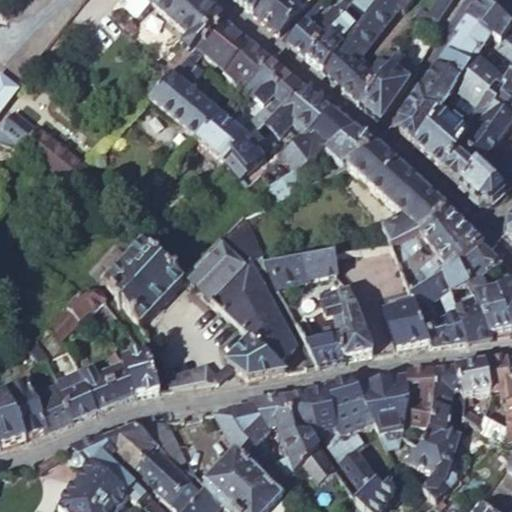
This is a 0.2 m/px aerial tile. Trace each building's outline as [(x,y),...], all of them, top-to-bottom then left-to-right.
[(149,5),(143,0),(133,0),(145,10),(149,5)] [(223,22),(198,0),(154,0),(149,5),(189,40),(185,45),(185,50),(157,81),(163,87),(188,60),(223,22)] [(254,18),(268,0),(236,0),(235,3),(254,18)] [(280,39),(299,17),(288,9),(294,0),(268,0),(254,18),(280,39)] [(294,0),(288,9),(299,17),(306,8),(295,0),(294,0)] [(415,1),(413,0),(384,0),(384,1),(366,22),(363,26),(344,49),(324,75),(339,89),(343,93),(364,65),(360,61),(399,13),(404,16),(415,1)] [(366,22),(384,1),(383,0),(362,0),(356,7),(352,3),(349,8),(351,9),(356,14),(366,22)] [(434,36),(459,0),(441,0),(421,28),(433,37),(434,36)] [(511,26),(511,30),(510,34),(511,35),(511,0),(490,0),(486,7),(511,26)] [(319,23),(314,19),(307,25),(306,25),(288,46),(307,61),(344,19),(351,9),(349,8),(344,4),(336,12),(332,9),(319,23)] [(511,50),(503,44),(510,34),(511,30),(511,26),(486,7),(481,4),(469,21),(494,40),(502,45),(498,51),(506,59),(508,63),(511,66),(511,50)] [(149,5),(145,10),(185,45),(189,40),(149,5)] [(363,26),(366,22),(356,14),(354,18),(363,26)] [(324,75),(344,49),(341,46),(355,29),(344,19),(307,61),(324,75)] [(494,40),(469,21),(457,37),(462,41),(475,52),(481,57),(494,40)] [(244,40),(223,22),(188,60),(195,66),(204,56),(219,68),(244,40)] [(503,44),(511,50),(511,35),(510,34),(503,44)] [(251,47),(244,40),(219,68),(226,75),(251,47)] [(475,52),(462,41),(459,44),(472,54),(479,60),(481,57),(475,52)] [(472,54),(459,44),(450,57),(473,68),(479,60),(472,54)] [(272,63),(251,47),(226,75),(225,76),(246,94),(272,63)] [(382,128),(411,89),(399,80),(407,67),(399,61),(400,59),(391,53),(380,66),(375,75),(368,69),(349,98),(361,110),(382,128)] [(511,121),(491,106),(505,86),(479,60),(473,68),(450,57),(429,87),(451,104),(459,110),(472,119),(482,127),(469,142),(464,149),(483,166),(485,164),(490,157),(496,149),(510,131),(511,132),(511,121)] [(195,66),(188,60),(163,87),(150,102),(197,143),(222,119),(190,92),(205,75),(195,66)] [(284,73),(272,63),(246,94),(257,103),(284,73)] [(368,69),(364,65),(343,93),(349,98),(368,69)] [(302,90),(284,73),(257,103),(268,112),(276,118),(302,90)] [(511,90),(505,86),(491,106),(511,121),(511,90)] [(451,104),(429,87),(402,126),(401,136),(417,152),(442,117),(451,104)] [(301,127),(324,105),(303,89),(302,90),(276,118),(266,128),(280,142),(293,129),(301,127)] [(459,110),(451,104),(442,117),(446,121),(447,119),(449,121),(459,110)] [(305,139),(333,114),(334,113),(324,105),(301,127),(293,129),(305,139)] [(197,143),(226,167),(227,166),(255,139),(266,128),(276,118),(268,112),(242,136),(222,119),(197,143)] [(326,154),(357,133),(333,114),(305,139),(284,157),(297,173),(326,154)] [(442,117),(417,152),(443,175),(464,149),(469,142),(465,139),(446,121),(442,117)] [(465,139),(469,142),(482,127),(472,119),(463,130),(469,134),(465,139)] [(13,120),(0,138),(0,144),(21,152),(24,148),(30,139),(36,131),(13,120)] [(37,131),(36,131),(30,139),(24,148),(73,187),(74,187),(93,166),(80,156),(75,161),(65,153),(37,131)] [(346,170),(379,152),(357,133),(326,154),(344,171),(346,170)] [(264,149),(255,139),(227,166),(241,186),(265,165),(257,155),(264,149)] [(70,148),(65,153),(75,161),(80,156),(70,148)] [(480,170),(483,166),(464,149),(443,175),(460,191),(480,170)] [(421,239),(450,218),(379,152),(346,170),(404,223),(385,232),(389,237),(388,238),(386,241),(386,243),(387,246),(388,249),(389,251),(393,250),(421,239)] [(506,198),(511,192),(511,157),(509,154),(493,173),(488,178),(506,198)] [(262,177),(270,191),(285,181),(278,172),(283,169),(278,163),(262,177)] [(493,173),(485,164),(483,166),(480,170),(488,178),(493,173)] [(494,208),(506,198),(488,178),(480,170),(460,191),(478,208),(494,208)] [(280,206),(310,190),(297,173),(285,181),(270,191),(280,206)] [(480,256),(489,278),(503,271),(503,269),(450,218),(421,239),(431,256),(404,264),(402,259),(397,260),(402,274),(412,299),(429,288),(445,278),(462,267),(480,256)] [(246,221),(223,243),(247,269),(252,264),(261,254),(259,249),(253,235),(246,221)] [(223,243),(187,280),(212,306),(247,269),(223,243)] [(186,285),(144,246),(144,247),(106,288),(117,301),(117,302),(116,303),(119,306),(121,305),(143,331),(176,296),(176,294),(186,285)] [(397,260),(393,250),(389,251),(357,256),(361,284),(375,283),(402,274),(397,260)] [(376,287),(375,283),(361,284),(357,256),(337,259),(339,279),(340,282),(344,291),(349,291),(349,289),(361,286),(361,290),(376,287)] [(470,286),(489,278),(480,256),(462,267),(470,286)] [(308,264),(313,284),(332,280),(333,283),(340,282),(339,279),(337,259),(308,264)] [(247,269),(212,306),(250,341),(281,369),(298,350),(252,264),(247,269)] [(308,264),(268,271),(274,285),(278,294),(281,298),(312,290),(312,289),(333,283),(332,280),(313,284),(308,264)] [(453,296),(470,286),(462,267),(445,278),(453,296)] [(436,306),(453,297),(453,296),(445,278),(429,288),(436,306)] [(503,336),(511,334),(511,330),(497,296),(489,278),(470,286),(474,297),(493,338),(503,336)] [(511,287),(511,288),(497,296),(511,330),(511,287)] [(432,350),(453,348),(443,323),(437,326),(429,309),(436,306),(429,288),(412,299),(413,302),(430,348),(432,350)] [(363,360),(375,358),(358,316),(351,295),(335,300),(332,295),(325,300),(328,306),(320,311),(326,319),(335,317),(338,333),(340,333),(341,338),(347,363),(363,360)] [(97,313),(109,306),(102,297),(84,298),(69,311),(80,324),(81,323),(89,318),(97,313)] [(443,323),(459,314),(459,313),(453,297),(436,306),(443,323)] [(494,341),(493,338),(474,297),(459,303),(462,311),(459,313),(459,314),(471,345),(473,343),(482,342),(490,340),(492,342),(494,341)] [(399,354),(430,348),(413,302),(392,306),(395,313),(386,317),(399,354)] [(80,324),(69,311),(54,329),(60,343),(80,324)] [(97,313),(89,318),(91,322),(100,317),(97,313)] [(453,348),(471,345),(459,314),(443,323),(453,348)] [(93,324),(91,322),(89,318),(81,323),(85,329),(93,324)] [(347,365),(347,363),(341,338),(317,345),(328,368),(347,365)] [(281,369),(250,341),(228,365),(245,380),(246,383),(289,376),(281,369)] [(306,347),(318,370),(328,368),(317,345),(306,347)] [(35,366),(25,349),(18,354),(30,372),(35,366)] [(138,399),(161,396),(154,365),(142,350),(132,353),(135,361),(120,367),(121,369),(120,369),(138,399)] [(112,372),(120,369),(121,369),(120,367),(110,352),(102,358),(112,372)] [(74,427),(97,417),(79,380),(64,385),(53,360),(45,363),(57,388),(74,427)] [(511,364),(486,368),(491,395),(501,393),(504,406),(508,405),(509,433),(509,434),(510,450),(511,450),(511,364)] [(491,395),(486,368),(456,371),(460,397),(466,403),(465,408),(474,406),(473,400),(491,395)] [(97,417),(138,399),(120,369),(112,372),(93,381),(88,370),(77,376),(79,380),(97,417)] [(208,369),(169,383),(173,394),(219,388),(208,369)] [(460,397),(456,371),(454,371),(455,372),(449,373),(455,398),(460,397)] [(34,382),(30,372),(25,380),(27,386),(34,382)] [(455,398),(449,373),(435,374),(433,413),(452,415),(455,398)] [(433,413),(435,374),(421,375),(410,376),(407,378),(408,382),(410,401),(425,400),(426,407),(409,407),(403,439),(403,440),(422,453),(433,413)] [(410,401),(408,382),(393,385),(354,391),(351,387),(326,394),(326,397),(309,402),(308,399),(307,399),(319,436),(328,449),(329,449),(342,469),(346,466),(344,463),(364,447),(358,436),(369,431),(370,433),(377,430),(382,439),(395,437),(402,435),(402,439),(403,439),(409,407),(410,401)] [(28,442),(50,434),(34,400),(28,387),(5,399),(19,421),(28,442)] [(51,438),(74,427),(57,388),(34,400),(50,434),(51,438)] [(28,443),(28,442),(19,421),(5,399),(0,401),(0,444),(3,451),(28,443)] [(319,436),(307,399),(304,400),(301,400),(308,437),(311,437),(315,437),(319,436)] [(308,437),(301,400),(295,401),(286,402),(298,444),(308,437)] [(298,444),(286,402),(251,407),(252,410),(272,436),(279,434),(298,479),(306,471),(321,454),(311,437),(308,437),(298,444)] [(272,436),(252,410),(231,414),(243,438),(257,450),(245,463),(256,474),(266,462),(261,458),(266,453),(262,446),(272,436)] [(453,416),(452,415),(433,413),(422,453),(409,468),(431,478),(437,467),(449,438),(453,416)] [(243,438),(231,414),(216,417),(238,456),(187,511),(221,511),(224,509),(226,511),(276,511),(285,502),(280,497),(260,478),(256,474),(245,463),(257,450),(243,438)] [(482,438),(510,450),(509,434),(489,424),(485,422),(482,438)] [(188,465),(169,425),(137,431),(160,453),(177,468),(178,468),(178,469),(188,465)] [(160,453),(137,431),(133,432),(104,444),(118,458),(133,472),(138,469),(158,455),(160,453)] [(460,442),(449,438),(437,467),(431,478),(436,480),(444,483),(449,470),(460,442)] [(118,458),(104,444),(101,441),(97,443),(92,445),(112,464),(115,461),(118,458)] [(136,511),(140,508),(149,499),(139,490),(130,499),(116,486),(125,476),(112,464),(92,445),(74,452),(79,456),(75,461),(89,473),(60,511),(121,511),(124,509),(127,511),(136,511)] [(338,478),(321,454),(306,471),(320,492),(338,478)] [(175,470),(158,455),(138,469),(142,474),(137,477),(155,494),(175,470)] [(365,501),(378,488),(358,462),(344,471),(365,501)] [(280,497),(293,484),(279,465),(260,478),(280,497)] [(194,488),(175,470),(155,494),(172,511),(194,488)] [(453,473),(449,470),(444,483),(436,480),(423,494),(438,509),(452,493),(451,491),(457,485),(456,480),(453,478),(453,473)] [(511,511),(511,477),(508,474),(482,509),(485,511),(511,511)] [(417,511),(433,511),(438,509),(423,494),(415,485),(404,496),(417,511)] [(183,511),(200,495),(194,488),(172,511),(173,511),(183,511)] [(387,511),(398,497),(390,488),(384,494),(378,488),(365,501),(358,508),(357,508),(357,509),(360,511),(387,511)] [(144,511),(162,511),(149,499),(140,508),(144,511)]
